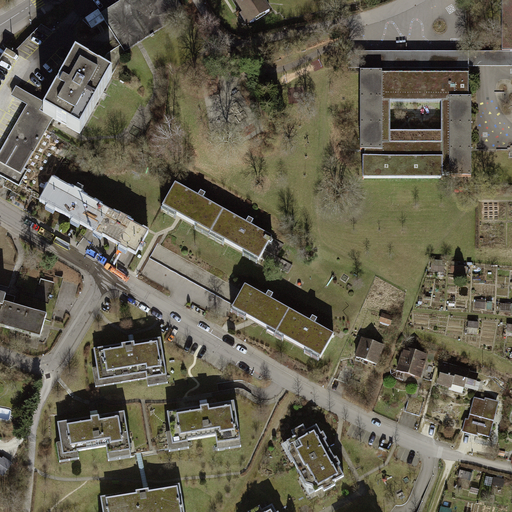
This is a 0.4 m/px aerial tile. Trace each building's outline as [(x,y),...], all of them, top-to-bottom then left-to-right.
[(113,33),(121,45),(125,52),(187,14),(178,0),(123,0),(118,4),(101,14),(113,33)] [(283,0),(246,0),(258,17),(283,0)] [(511,0),(502,0),(503,51),(511,50),(511,53),(511,52),(511,0)] [(125,52),(121,45),(108,54),(100,67),(114,74),(125,52)] [(469,67),(511,66),(511,52),(511,53),(511,50),(503,51),(502,52),(348,51),(348,68),(409,68),(409,73),(382,73),(382,71),(361,71),(361,151),(365,151),(365,158),(364,158),(363,158),(363,179),(443,179),(443,175),(451,175),(451,176),(450,176),(450,177),(472,177),(472,97),(469,97),(469,73),(423,73),(423,68),(469,69),(469,67)] [(32,64),(11,52),(0,71),(0,79),(18,89),(32,64)] [(81,133),(114,74),(100,67),(76,54),(48,104),(44,113),(54,118),(81,133)] [(0,153),(28,104),(0,89),(0,153)] [(44,113),(28,104),(0,153),(0,175),(20,186),(28,172),(25,170),(47,130),(54,118),(44,113)] [(28,172),(20,186),(42,198),(52,179),(72,144),(47,130),(25,170),(28,172)] [(102,206),(52,179),(42,198),(40,202),(89,229),(102,206)] [(227,222),(180,194),(165,218),(212,247),(227,222)] [(149,233),(102,206),(89,229),(136,256),(149,233)] [(274,250),(227,222),(213,247),(259,274),(274,250)] [(0,259),(0,327),(40,339),(46,319),(51,321),(64,277),(0,259)] [(289,306),(239,278),(225,303),(275,331),(289,306)] [(339,334),(290,306),(276,331),(325,359),(339,334)] [(174,340),(103,349),(109,391),(179,382),(174,340)] [(385,349),(363,340),(356,361),(378,369),(385,349)] [(428,358),(405,352),(399,375),(421,382),(428,358)] [(480,375),(445,366),(439,389),(463,395),(465,388),(475,391),(480,375)] [(0,399),(9,378),(0,374),(0,399)] [(485,402),(474,399),(469,422),(467,422),(463,436),(491,442),(500,403),(485,400),(485,402)] [(248,404),(175,414),(180,454),(253,444),(248,404)] [(142,417),(67,423),(70,465),(145,459),(142,417)] [(342,489),(307,443),(281,462),(316,509),(342,489)] [(0,484),(12,472),(0,461),(0,484)] [(194,511),(192,490),(110,498),(111,511),(194,511)]
